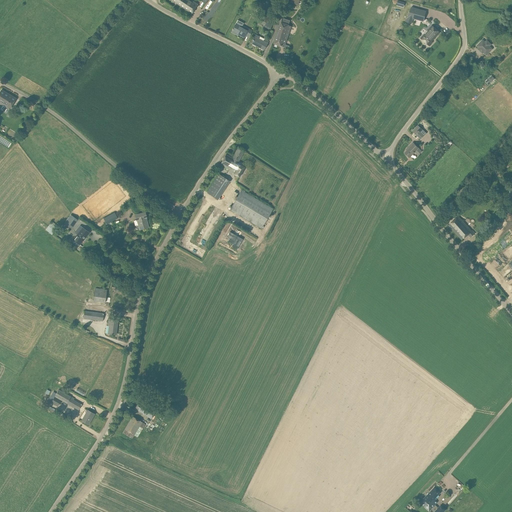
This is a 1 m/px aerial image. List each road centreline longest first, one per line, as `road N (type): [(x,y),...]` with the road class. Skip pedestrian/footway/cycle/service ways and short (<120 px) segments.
road 1 (unclassified): [(51,511),(108,425),(138,300),(182,212)]
road 2 (unclassified): [(182,212),(0,82)]
road 3 (unclassified): [(511,313),(384,157)]
road 4 (unclassified): [(384,157),(461,53),(459,0)]
road 5 (unclassified): [(182,212),(279,72)]
road 6 (unclassified): [(279,72),(152,0)]
road 7 (unclassified): [(384,157),(279,72)]
